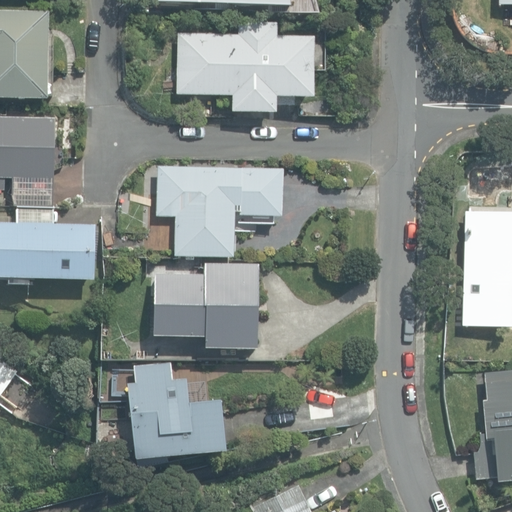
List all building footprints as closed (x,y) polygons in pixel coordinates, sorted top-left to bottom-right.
[(0,97),(48,99),(48,96),(52,96),(52,72),(47,72),(49,12),(0,10),(0,97)] [(231,112),(275,113),(275,105),(294,105),(294,97),(313,98),(314,37),(277,36),(278,22),(238,21),(237,35),(177,33),(175,94),(231,95),(231,112)] [(11,207),(53,207),(54,118),(0,117),(0,189),(5,190),(5,179),(12,179),(11,195),(11,207)] [(174,257),(233,258),(234,206),(238,207),(238,216),(281,217),(282,170),(157,166),(156,216),(175,217),(174,257)] [(462,325),(511,327),(511,314),(511,212),(465,211),(462,325)] [(0,277),(94,280),(95,225),(0,223),(0,277)] [(204,348),(256,349),(258,265),(204,264),(204,275),(154,274),(153,336),(204,337),(204,348)] [(0,394),(17,371),(0,359),(0,394)] [(127,383),(135,459),(225,450),(220,400),(189,403),(187,378),(172,380),(171,362),(134,366),(136,382),(127,383)] [(495,478),(495,482),(511,480),(511,369),(483,372),(485,400),(482,400),(484,433),(478,433),(480,445),(480,452),(472,453),(474,480),(495,478)] [(62,402),(36,383),(12,416),(8,421),(34,440),(62,402)] [(252,507),(254,511),(310,511),(297,485),(252,507)]
